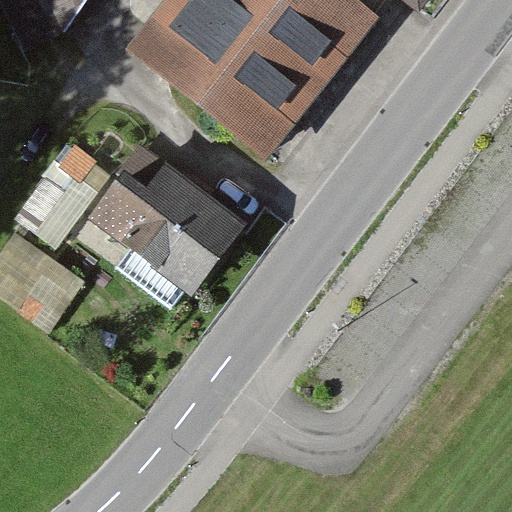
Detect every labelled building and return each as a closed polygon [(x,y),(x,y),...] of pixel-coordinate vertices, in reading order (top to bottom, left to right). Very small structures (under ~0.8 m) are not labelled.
[(10,0),(38,59),(93,0),(10,0)] [(382,28),(344,0),(182,0),(139,57),(279,163),(382,28)] [(403,0),(417,11),(425,0),(403,0)] [(152,192),(120,170),(88,217),(197,294),(245,226),(167,171),(152,192)] [(19,236),(0,260),(0,300),(51,340),(90,290),(19,236)]
